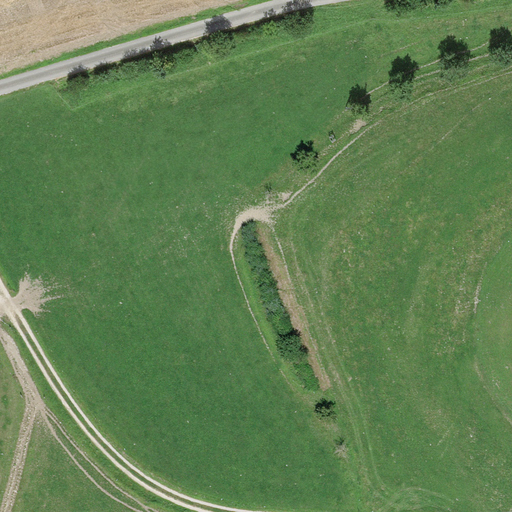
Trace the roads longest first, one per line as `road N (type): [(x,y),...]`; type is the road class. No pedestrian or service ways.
road 1 (track): [(0,88),(316,0)]
road 2 (track): [(0,296),(79,426),(119,474),(199,511)]
